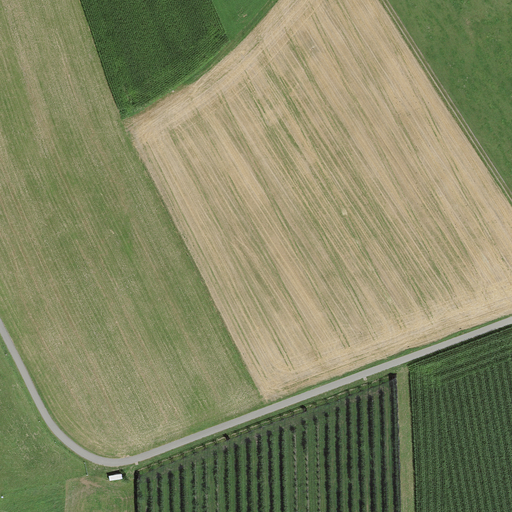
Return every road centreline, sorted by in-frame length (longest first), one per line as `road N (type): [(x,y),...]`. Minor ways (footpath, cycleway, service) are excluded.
road 1 (track): [(0,326),(55,432),(83,453),(117,461),(511,320)]
road 2 (track): [(382,0),(511,201)]
